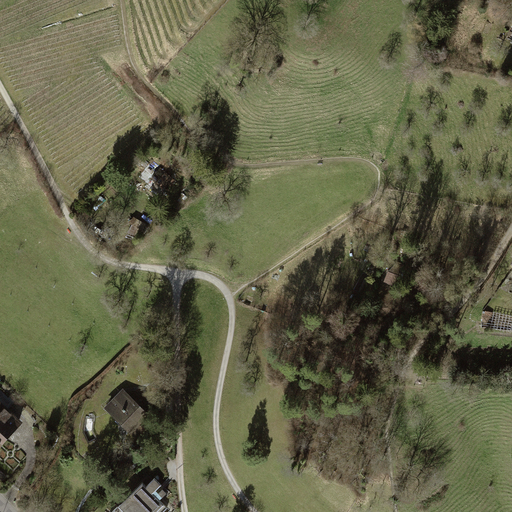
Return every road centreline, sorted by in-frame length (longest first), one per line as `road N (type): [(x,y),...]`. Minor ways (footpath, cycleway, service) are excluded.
road 1 (track): [(0,80),(84,239),(110,260),(201,275),(232,297),(218,435),(228,472),(258,511)]
road 2 (track): [(178,273),(186,511)]
